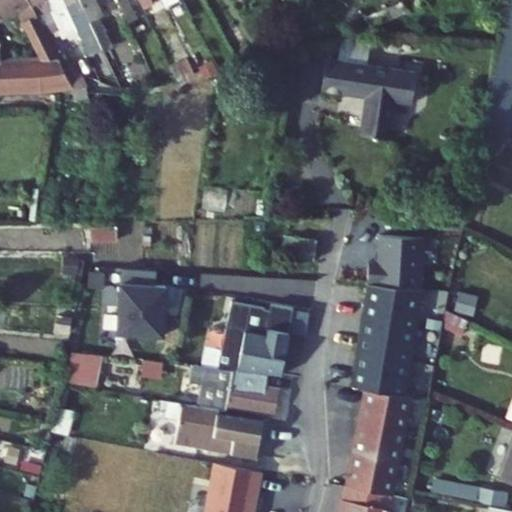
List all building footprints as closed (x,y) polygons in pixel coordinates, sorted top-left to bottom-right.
[(30,10),(25,0),(0,0),(0,27),(22,13),(44,61),(5,69),(0,70),(0,101),(72,94),(37,24),(30,10)] [(44,0),(25,0),(30,10),(37,24),(72,94),(88,93),(64,43),(55,25),(57,24),(53,16),(46,2),(44,0)] [(58,0),(44,0),(46,2),(53,16),(57,24),(55,25),(64,43),(80,37),(72,17),(69,18),(65,11),(58,0)] [(58,0),(65,11),(69,18),(72,17),(80,37),(89,61),(102,56),(85,11),(81,3),(79,0),(58,0)] [(79,0),(81,3),(85,11),(88,9),(84,2),(88,0),(79,0)] [(102,7),(98,0),(93,0),(98,9),(102,7)] [(511,0),(499,0),(479,104),(476,121),(502,140),(505,126),(511,86),(511,0)] [(420,76),(330,62),(324,94),(368,101),(362,138),(392,143),(398,106),(414,108),(420,76)] [(502,140),(476,121),(472,140),(492,154),(502,140)] [(130,243),(134,226),(111,227),(106,227),(102,243),(130,243)] [(329,238),(299,230),(293,249),(323,257),(329,238)] [(360,280),(413,283),(416,234),(372,232),(370,258),(361,258),(360,280)] [(159,267),(124,265),(121,331),(166,334),(167,313),(163,313),(164,300),(168,300),(169,283),(159,282),(159,267)] [(403,351),(412,284),(362,280),(353,344),(352,344),(347,377),(353,377),(397,380),(402,351),(403,351)] [(232,348),(240,296),(235,295),(228,347),(232,348)] [(296,304),(291,303),(273,300),(267,332),(255,330),(257,319),(252,318),(255,298),(240,296),(232,348),(245,350),(242,369),(273,371),(286,372),(296,304)] [(453,343),(462,324),(437,313),(433,335),(453,343)] [(97,389),(102,357),(75,355),(68,385),(97,389)] [(235,368),(196,365),(193,378),(206,381),(202,398),(228,403),(235,368)] [(228,403),(228,405),(275,412),(281,388),(269,385),(273,371),(242,369),(235,368),(228,403)] [(393,420),(398,380),(353,377),(350,398),(352,399),(350,414),(393,420)] [(228,403),(202,398),(200,406),(219,409),(227,410),(228,405),(228,403)] [(194,440),(193,442),(211,446),(218,411),(219,409),(200,406),(162,400),(159,413),(184,418),(180,437),(194,440)] [(256,455),(265,420),(218,411),(211,446),(256,455)] [(389,452),(393,420),(350,414),(347,430),(345,429),(342,446),(389,452)] [(61,415),(56,436),(70,438),(76,417),(61,415)] [(511,485),(511,442),(500,481),(511,485)] [(384,486),(389,452),(342,446),(339,462),(342,462),(339,479),(383,486),(384,486)] [(261,467),(214,460),(206,511),(249,511),(250,508),(255,509),(261,467)] [(331,511),(378,511),(383,486),(339,479),(337,479),(331,511)] [(431,480),(428,496),(485,506),(500,509),(503,494),(431,480)]
